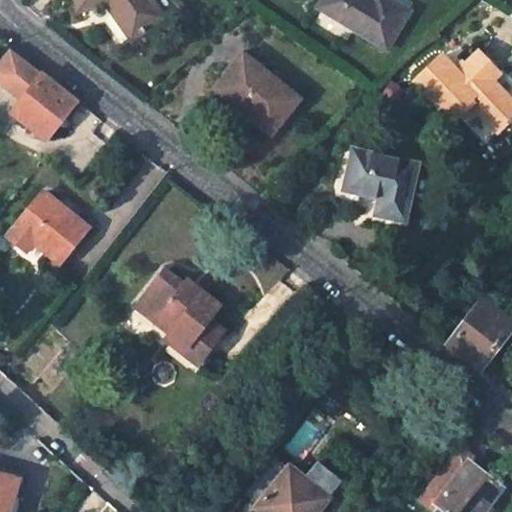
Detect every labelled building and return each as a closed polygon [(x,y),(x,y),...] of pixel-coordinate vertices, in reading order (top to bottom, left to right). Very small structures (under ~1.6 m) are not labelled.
[(152,0),(76,0),(78,11),(110,6),(132,40),(165,18),(152,0)] [(372,0),(326,0),(321,8),(387,48),(408,12),(387,0),(376,0),(375,2),(372,0)] [(0,67),(19,82),(28,90),(41,74),(10,49),(0,61),(0,67)] [(244,53),(216,90),(242,111),(247,105),(277,129),(301,100),(244,53)] [(441,59),(417,82),(454,122),(472,104),(499,132),(511,118),(511,101),(492,81),(499,74),(479,54),(457,77),(441,59)] [(11,111),(9,113),(46,142),(78,103),(62,90),(41,74),(28,90),(11,111)] [(1,103),(11,111),(28,90),(19,82),(1,103)] [(272,135),(277,129),(247,105),(242,111),(272,135)] [(357,153),(349,189),(383,197),(379,214),(403,219),(415,166),(357,153)] [(87,229),(44,194),(17,227),(8,238),(26,253),(23,256),(32,264),(39,261),(47,252),(60,263),(87,229)] [(191,275),(190,278),(170,264),(146,294),(180,322),(171,334),(201,358),(225,326),(210,314),(221,299),(191,275)] [(511,329),(511,322),(484,300),(450,345),(481,369),(511,329)] [(462,447),(420,500),(433,510),(437,504),(447,511),(482,511),(502,487),(469,462),(474,457),(462,447)] [(256,508),(260,511),(318,511),(342,483),(318,464),(305,480),(290,467),(288,469),(276,458),(248,493),(260,503),(256,508)] [(0,511),(8,511),(18,481),(0,475),(0,511)]
